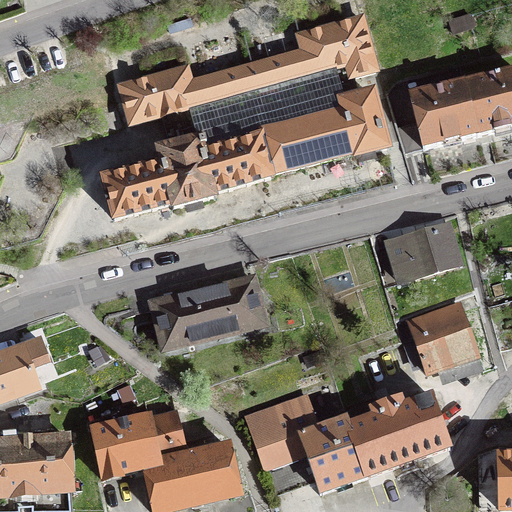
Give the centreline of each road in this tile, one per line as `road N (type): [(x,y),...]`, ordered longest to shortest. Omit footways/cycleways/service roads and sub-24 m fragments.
road 1 (residential): [(511,179),(60,294),(0,319)]
road 2 (residential): [(0,42),(126,0)]
